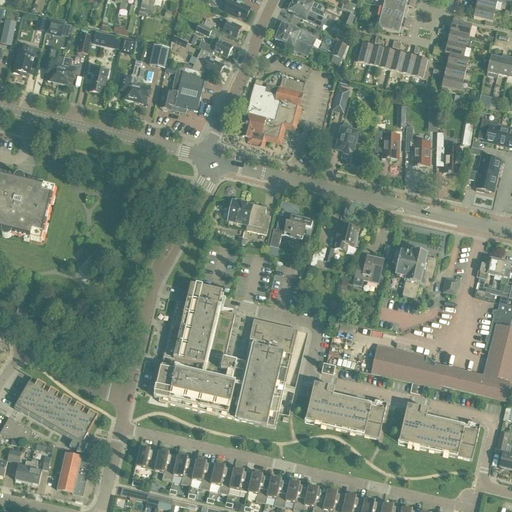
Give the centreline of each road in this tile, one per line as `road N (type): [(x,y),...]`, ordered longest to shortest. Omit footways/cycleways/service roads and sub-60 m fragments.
road 1 (residential): [(481,486),(465,507),(118,429)]
road 2 (tertiary): [(511,232),(210,160)]
road 3 (residential): [(305,374),(497,419),(481,486)]
road 4 (residential): [(210,160),(34,117)]
road 5 (tertiary): [(210,160),(272,0)]
road 6 (residential): [(305,374),(317,326),(225,303)]
road 7 (residential): [(158,272),(210,184),(210,160)]
road 8 (residential): [(210,160),(158,272)]
